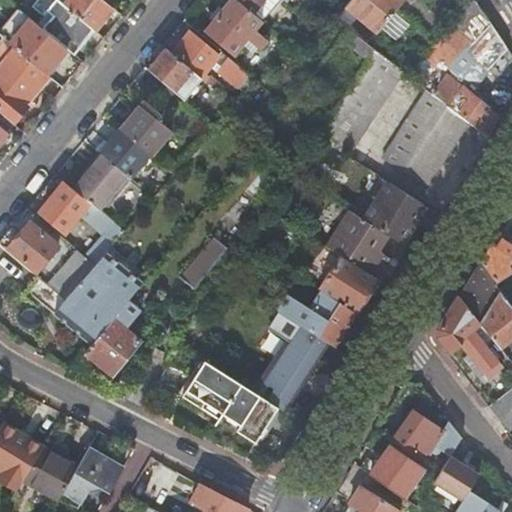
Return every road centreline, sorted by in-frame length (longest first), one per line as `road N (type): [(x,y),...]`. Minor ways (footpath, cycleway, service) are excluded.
road 1 (residential): [(0,206),(170,0)]
road 2 (residential): [(294,506),(401,327)]
road 3 (residential): [(401,327),(511,163)]
road 4 (residential): [(401,327),(511,467)]
road 5 (residential): [(0,355),(151,435)]
road 6 (residential): [(151,435),(294,506)]
